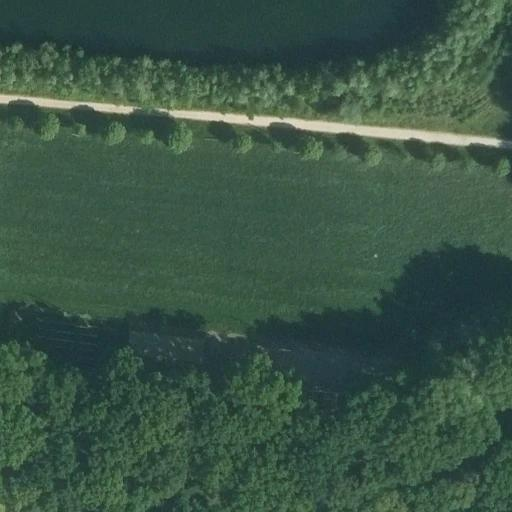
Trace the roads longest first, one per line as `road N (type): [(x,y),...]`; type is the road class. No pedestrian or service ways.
road 1 (unknown): [(0,87),(511,143)]
road 2 (track): [(511,304),(467,317),(386,363),(309,362),(310,345),(379,349),(465,302),(511,290)]
